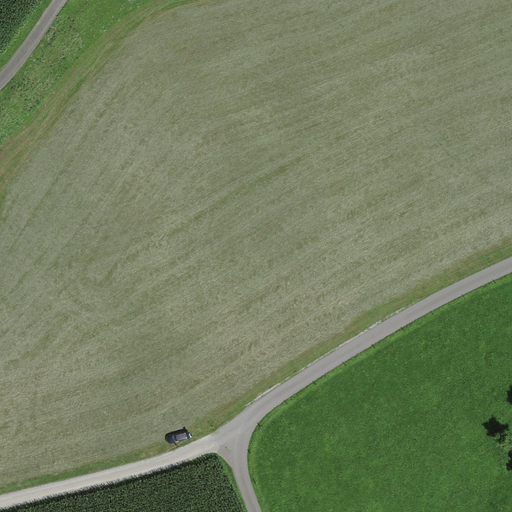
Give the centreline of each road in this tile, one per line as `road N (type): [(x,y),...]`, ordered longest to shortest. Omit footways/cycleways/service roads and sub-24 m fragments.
road 1 (unclassified): [(511,265),(418,311),(228,433)]
road 2 (track): [(0,501),(170,462),(228,433)]
